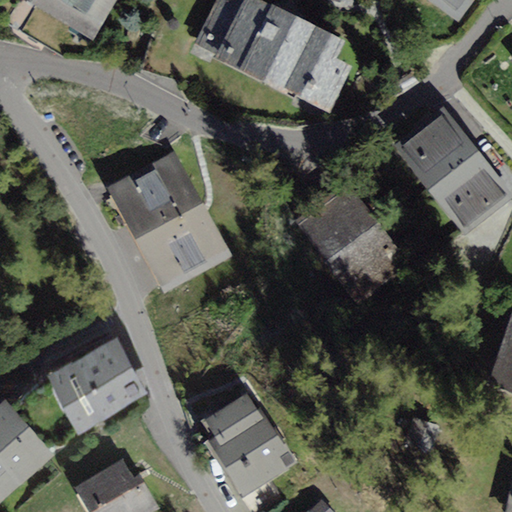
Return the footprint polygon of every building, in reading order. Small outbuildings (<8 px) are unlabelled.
[(0,0),(0,1),(83,48),(110,0),(0,0)] [(337,44),(237,0),(211,0),(187,43),(195,45),(189,56),(319,119),(342,71),(326,64),(337,44)] [(473,0),(427,0),(458,22),(473,0)] [(511,56),(503,63),(511,74),(511,56)] [(509,197),(431,105),(383,146),(461,238),(509,197)] [(233,261),(170,153),(145,165),(148,172),(99,197),(159,302),(233,261)] [(408,269),(346,183),(285,227),(347,313),(408,269)] [(511,320),(497,316),(475,390),(511,400),(511,320)] [(109,338),(37,370),(68,431),(138,396),(109,338)] [(243,400),(185,432),(229,510),(287,478),(243,400)] [(0,410),(0,497),(46,463),(0,410)] [(419,421),(411,442),(428,448),(436,427),(419,421)] [(511,511),(511,454),(500,452),(489,511),(511,511)] [(149,511),(127,461),(65,489),(75,511),(149,511)]
